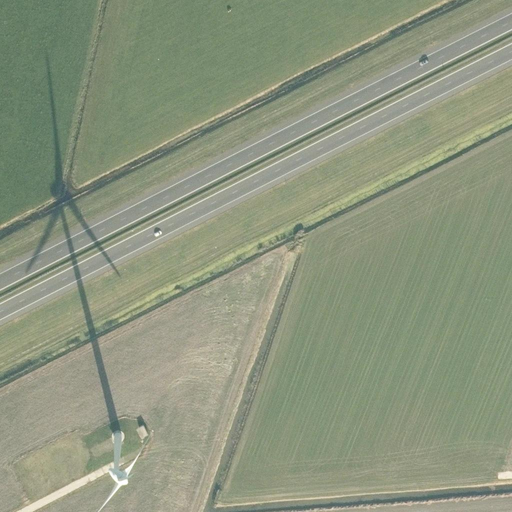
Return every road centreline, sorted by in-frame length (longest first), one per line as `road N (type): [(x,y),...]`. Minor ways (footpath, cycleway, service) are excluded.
road 1 (motorway): [(0,308),(511,48)]
road 2 (motorway): [(511,17),(0,277)]
road 3 (track): [(137,454),(25,511)]
